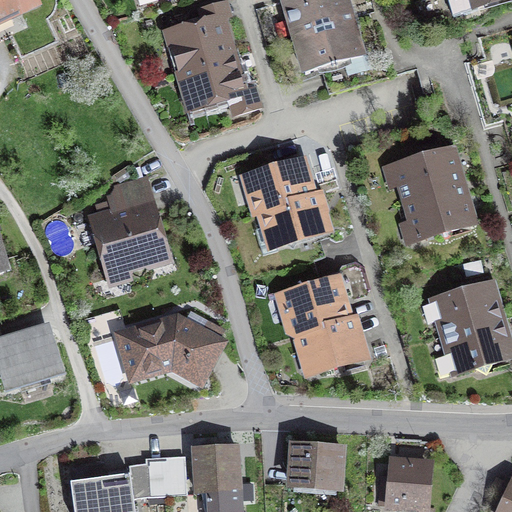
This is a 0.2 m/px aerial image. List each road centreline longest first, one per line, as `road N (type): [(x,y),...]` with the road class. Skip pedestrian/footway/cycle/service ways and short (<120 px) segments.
road 1 (residential): [(262,415),(202,214),(77,0)]
road 2 (unknown): [(178,174),(429,73)]
road 3 (residential): [(0,461),(97,431),(262,415)]
road 4 (residential): [(262,415),(511,424)]
